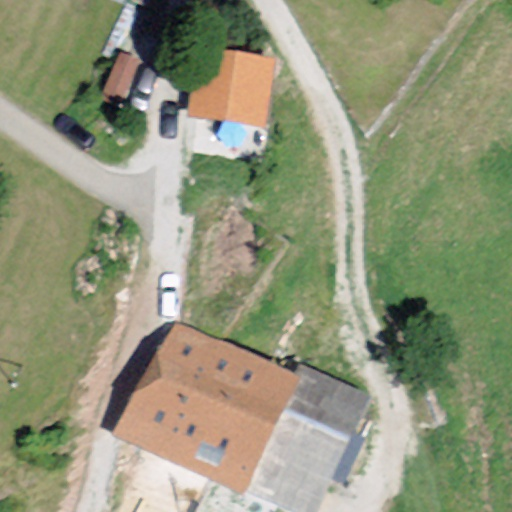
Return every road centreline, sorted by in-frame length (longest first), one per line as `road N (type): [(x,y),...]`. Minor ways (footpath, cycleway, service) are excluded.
road 1 (track): [(266,0),(335,126),(356,283),(389,398),(389,453),(358,511)]
road 2 (track): [(89,511),(166,247),(151,182)]
